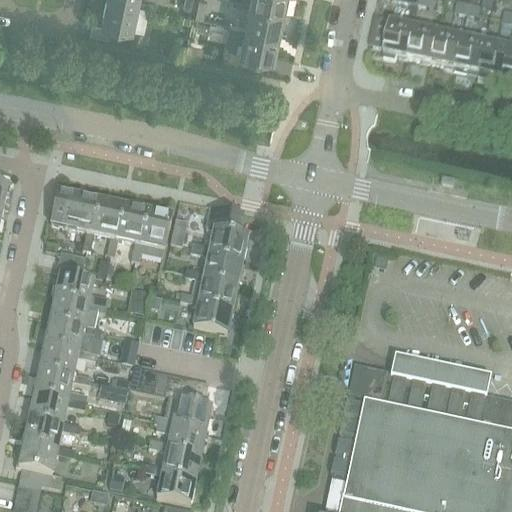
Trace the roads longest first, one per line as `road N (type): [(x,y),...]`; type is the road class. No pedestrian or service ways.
road 1 (residential): [(243,511),(316,180)]
road 2 (tertiary): [(316,180),(0,106)]
road 3 (tertiary): [(511,219),(316,180)]
road 4 (residential): [(11,330),(8,302),(34,182),(0,164)]
road 5 (residential): [(511,125),(335,91)]
